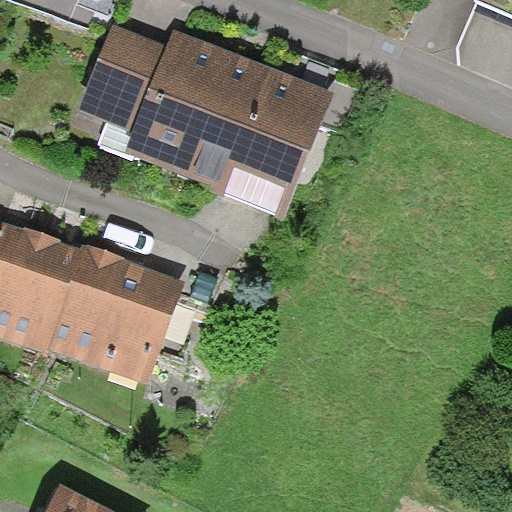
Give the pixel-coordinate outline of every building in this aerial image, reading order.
[(80,115),(134,136),(168,46),(114,25),(80,115)] [(134,136),(125,157),(215,192),(212,199),(284,227),(335,95),(174,32),(168,46),(134,136)] [(77,251),(0,223),(0,341),(46,359),(48,354),(85,248),(78,246),(77,251)] [(126,260),(86,246),(85,248),(48,354),(149,389),(186,284),(125,262),(126,260)] [(108,511),(59,488),(47,511),(108,511)]
